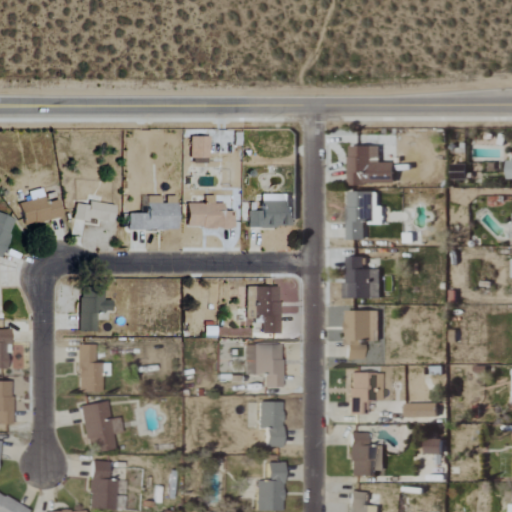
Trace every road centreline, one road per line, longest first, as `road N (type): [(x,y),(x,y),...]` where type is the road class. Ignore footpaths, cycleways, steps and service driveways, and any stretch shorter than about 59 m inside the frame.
road 1 (tertiary): [(511,101),(0,104)]
road 2 (residential): [(312,511),(309,103)]
road 3 (residential): [(41,280),(51,259),(306,260)]
road 4 (residential): [(42,465),(41,280)]
